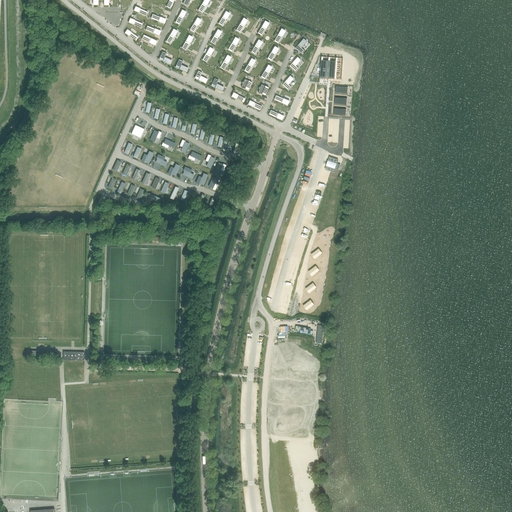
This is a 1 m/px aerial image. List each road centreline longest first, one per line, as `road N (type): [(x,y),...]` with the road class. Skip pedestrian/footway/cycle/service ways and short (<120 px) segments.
road 1 (track): [(270,511),(264,418),(272,329),(258,286),(298,145),(147,69),(63,0)]
road 2 (unclassified): [(206,511),(207,374),(252,207)]
road 3 (residential): [(252,207),(115,154)]
road 4 (residential): [(266,167),(134,111)]
